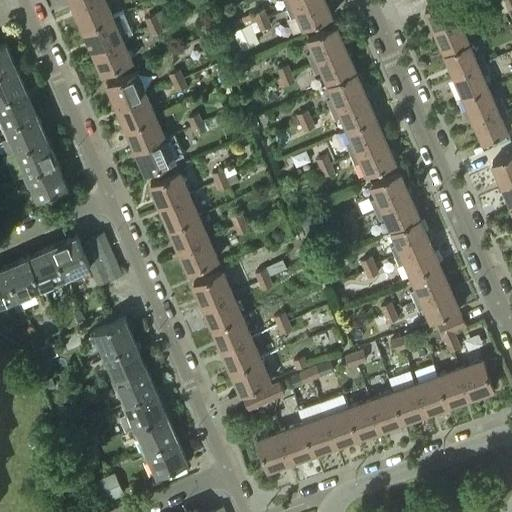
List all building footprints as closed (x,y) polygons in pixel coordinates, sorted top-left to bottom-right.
[(83,28),(113,15),(106,0),(87,0),(74,6),(83,28)] [(325,0),(302,0),(287,7),(291,17),(298,14),(304,27),(332,15),(325,0)] [(435,30),(466,17),(462,8),(455,11),(450,0),(441,0),(425,7),(435,30)] [(181,11),(186,23),(202,16),(197,4),(181,11)] [(257,20),(267,16),(263,7),(253,11),(257,20)] [(242,16),(246,25),(257,20),(253,11),(242,16)] [(149,25),(159,21),(155,12),(145,16),(149,25)] [(122,37),(113,15),(83,28),(93,49),(122,37)] [(270,24),(267,16),(257,20),(261,29),(270,24)] [(435,30),(444,52),(469,41),(463,28),(470,25),(466,17),(435,30)] [(261,29),(257,20),(246,25),(235,29),(236,31),(244,49),(257,43),(252,32),(261,29)] [(162,29),(159,21),(149,25),(153,34),(162,29)] [(311,63),(346,47),(336,24),(308,36),(314,50),(307,53),(311,63)] [(232,54),(244,49),(236,31),(224,36),(232,54)] [(122,37),(93,49),(102,72),(132,59),(122,37)] [(0,69),(15,63),(5,39),(0,41),(0,69)] [(478,63),(479,64),(485,61),(481,52),(474,55),(469,41),(444,52),(454,74),(478,63)] [(328,82),(356,70),(346,47),(311,63),(315,72),(322,69),(328,82)] [(245,58),(241,50),(230,55),(233,63),(245,58)] [(489,70),(485,61),(479,64),(478,63),(454,74),(464,96),(488,85),(482,73),(489,70)] [(0,97),(26,87),(15,63),(0,69),(0,97)] [(281,76),(291,71),(287,63),(277,67),(281,76)] [(173,81),(183,77),(179,68),(169,72),(173,81)] [(107,83),(117,105),(146,93),(136,70),(107,83)] [(356,70),(328,82),(333,95),(326,98),(331,108),(366,93),(356,70)] [(294,80),(291,71),(281,76),(285,84),(294,80)] [(187,85),(183,77),(173,81),(177,89),(187,85)] [(464,96),(473,118),(504,105),(500,96),(494,99),(488,85),(464,96)] [(6,124),(36,111),(26,87),(0,97),(0,112),(6,124)] [(117,105),(126,127),(156,114),(146,93),(117,105)] [(366,93),(331,108),(335,118),(342,115),(347,128),(376,115),(366,93)] [(508,113),(504,105),(473,118),(483,141),(507,130),(501,116),(508,113)] [(301,121),(311,117),(307,108),(297,112),(301,121)] [(47,135),(36,111),(6,124),(6,125),(2,126),(6,137),(11,135),(16,148),(47,135)] [(188,116),(192,124),(201,120),(198,111),(188,116)] [(126,127),(136,149),(165,136),(156,114),(126,127)] [(376,115),(347,128),(353,141),(346,144),(350,153),(385,138),(376,115)] [(314,125),(311,117),(301,121),(304,130),(314,125)] [(201,120),(192,124),(195,133),(205,129),(201,120)] [(301,121),(291,125),(293,131),(296,130),(297,133),(304,130),(301,121)] [(174,132),(165,136),(136,149),(145,171),(183,155),(174,132)] [(47,135),(16,148),(12,150),(17,161),(21,160),(26,172),(57,159),(47,135)] [(385,138),(350,153),(355,163),(361,160),(367,174),(396,161),(385,138)] [(511,151),(492,161),(502,183),(511,178),(511,151)] [(320,166),(330,162),(326,153),(316,158),(320,166)] [(57,159),(26,172),(22,174),(27,185),(31,183),(37,197),(68,184),(57,159)] [(334,170),(330,162),(320,166),(324,175),(334,170)] [(216,180),(225,176),(222,167),(212,171),(216,180)] [(160,204),(189,192),(179,169),(150,182),(160,204)] [(375,209),(409,194),(399,170),(371,182),(377,196),(370,199),(375,209)] [(235,172),(225,176),(229,184),(239,180),(235,172)] [(229,184),(225,176),(216,180),(220,188),(229,184)] [(511,178),(502,183),(511,205),(511,178)] [(169,226),(199,213),(189,192),(160,204),(169,226)] [(409,194),(375,209),(379,219),(386,216),(391,228),(419,216),(409,194)] [(341,213),(345,222),(354,218),(351,209),(341,213)] [(231,215),(235,224),(244,219),(241,211),(231,215)] [(308,235),(318,231),(310,212),(300,216),(308,235)] [(169,226),(179,248),(208,235),(199,213),(169,226)] [(394,254),(429,239),(419,216),(391,228),(397,242),(390,245),(394,254)] [(354,218),(345,222),(348,231),(358,226),(354,218)] [(248,228),(244,219),(235,224),(238,232),(248,228)] [(92,234),(102,256),(113,251),(103,229),(92,234)] [(66,274),(88,264),(90,263),(90,262),(80,240),(77,233),(53,243),(66,274)] [(102,256),(92,234),(80,240),(90,262),(102,256)] [(208,235),(179,248),(188,270),(218,258),(208,235)] [(411,274),(439,262),(429,239),(394,254),(399,264),(405,261),(411,274)] [(53,243),(28,254),(41,284),(42,284),(44,288),(45,291),(57,282),(57,283),(68,278),(66,274),(53,243)] [(123,273),(113,251),(102,256),(111,278),(123,273)] [(44,288),(42,284),(41,284),(28,254),(4,264),(20,299),(44,288)] [(361,259),(364,267),(374,263),(371,255),(361,259)] [(102,256),(90,262),(90,263),(88,264),(97,284),(111,278),(102,256)] [(282,258),(266,265),(270,274),(286,267),(282,258)] [(439,262),(411,274),(417,287),(410,290),(414,299),(449,284),(439,262)] [(378,271),(374,263),(364,267),(368,276),(378,271)] [(0,302),(7,299),(9,303),(20,299),(4,264),(0,265),(0,302)] [(255,271),(259,279),(269,275),(265,267),(255,271)] [(193,281),(203,304),(232,291),(223,269),(193,281)] [(272,284),(269,275),(259,279),(263,288),(272,284)] [(431,320),(459,308),(449,284),(414,299),(418,309),(425,306),(431,320)] [(232,291),(203,304),(212,326),(242,313),(232,291)] [(384,313),(394,308),(390,300),(380,304),(384,313)] [(379,325),(388,321),(398,317),(403,314),(400,306),(394,308),(384,313),(375,317),(379,325)] [(274,314),(278,323),(288,319),(284,310),(274,314)] [(443,334),(453,330),(466,324),(461,312),(438,322),(443,334)] [(212,326),(222,347),(251,335),(242,313),(212,326)] [(105,352),(135,339),(125,315),(91,330),(96,342),(99,340),(105,352)] [(288,319),(278,323),(282,332),(291,327),(288,319)] [(443,334),(446,342),(457,338),(453,330),(443,334)] [(399,336),(402,346),(411,343),(407,333),(399,336)] [(222,347),(231,369),(261,356),(251,335),(222,347)] [(402,346),(399,336),(390,339),(393,349),(402,346)] [(460,346),(457,338),(446,342),(450,350),(460,346)] [(110,364),(115,376),(145,363),(135,339),(105,352),(101,354),(106,366),(110,364)] [(354,351),(357,362),(366,359),(363,348),(354,351)] [(357,362),(354,351),(345,354),(348,365),(357,362)] [(297,367),(307,363),(303,354),(294,358),(297,367)] [(261,356),(231,369),(241,392),(270,379),(261,356)] [(483,357),(460,365),(470,395),(493,387),(483,357)] [(333,368),(330,359),(329,359),(308,368),(312,377),(333,368)] [(125,400),(156,387),(145,363),(115,376),(111,378),(116,389),(120,387),(125,400)] [(448,403),(470,395),(460,365),(437,373),(448,403)] [(292,386),(312,377),(308,368),(288,376),(292,386)] [(437,373),(415,381),(425,411),(448,403),(437,373)] [(47,390),(55,386),(51,377),(43,380),(47,390)] [(280,380),(266,386),(272,398),(285,392),(280,380)] [(403,419),(425,411),(415,381),(392,389),(403,419)] [(243,396),(248,408),(272,398),(266,386),(243,396)] [(156,387),(125,400),(121,402),(126,413),(119,416),(124,429),(132,425),(136,424),(166,411),(156,387)] [(392,389),(370,397),(381,427),(403,419),(392,389)] [(320,400),(336,443),(358,435),(348,405),(343,392),(320,400)] [(358,435),(381,427),(370,397),(348,405),(358,435)] [(298,408),(303,421),(313,451),(336,443),(320,400),(298,408)] [(166,411),(136,424),(132,425),(137,437),(141,436),(146,448),(176,435),(166,411)] [(291,459),(313,451),(303,421),(280,429),(291,459)] [(268,467),(291,459),(280,429),(257,437),(268,467)] [(89,440),(90,444),(105,438),(103,434),(89,440)] [(176,435),(146,448),(142,450),(147,461),(151,459),(157,473),(187,460),(176,435)] [(82,461),(97,455),(93,446),(78,452),(82,461)] [(115,472),(91,482),(98,499),(109,494),(110,499),(124,494),(115,472)]
